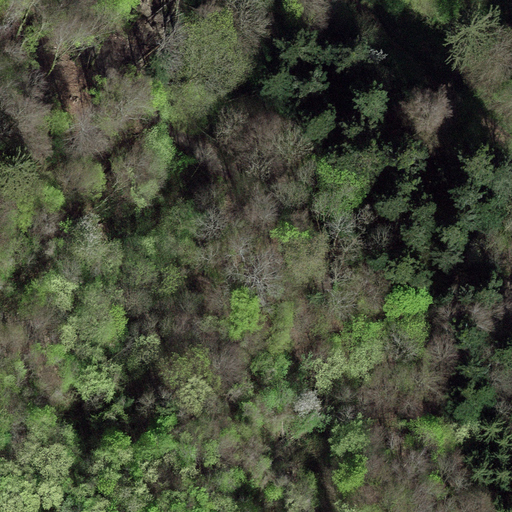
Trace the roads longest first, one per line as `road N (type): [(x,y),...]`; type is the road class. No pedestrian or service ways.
road 1 (track): [(30,0),(78,35),(198,155),(283,209),(316,273),(478,511)]
road 2 (track): [(511,144),(356,0)]
